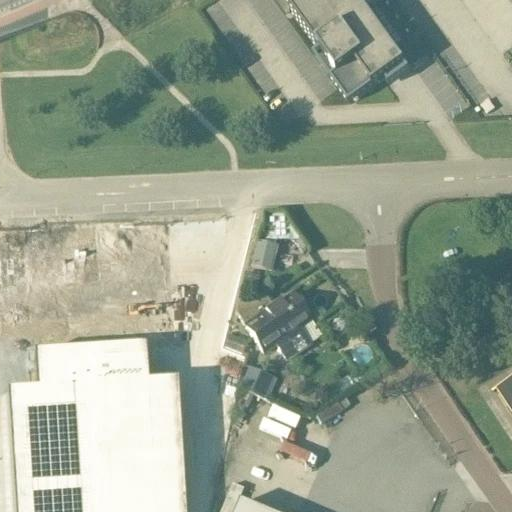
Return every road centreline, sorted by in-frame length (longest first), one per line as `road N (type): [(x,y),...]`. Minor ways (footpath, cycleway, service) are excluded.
road 1 (unclassified): [(0,203),(369,186)]
road 2 (unclassified): [(505,511),(389,327),(369,186)]
road 3 (unclassified): [(369,186),(511,178)]
